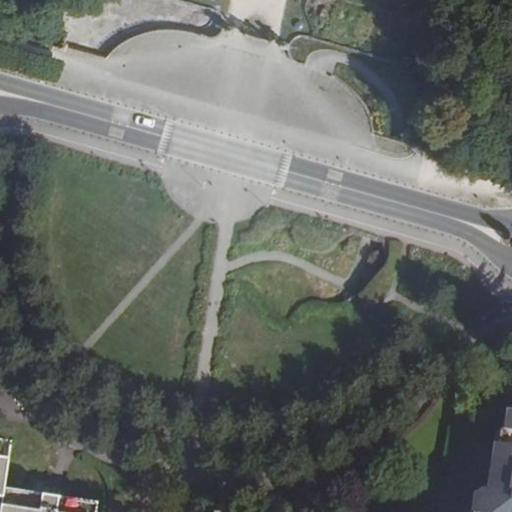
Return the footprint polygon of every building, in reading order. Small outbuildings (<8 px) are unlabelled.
[(117,70),(115,108),(191,111),(193,63),(174,62),(175,47),(162,47),(163,37),(110,35),(109,70),(117,70)] [(511,511),(511,412),(504,412),(500,433),(505,433),(503,446),(494,445),(487,490),(480,489),(474,494),(471,511),(511,511)] [(496,432),(494,445),(503,446),(505,433),(500,433),(496,432)] [(0,499),(2,500),(4,492),(11,446),(0,443),(0,499)] [(4,492),(2,500),(0,511),(95,511),(96,505),(4,492)]
